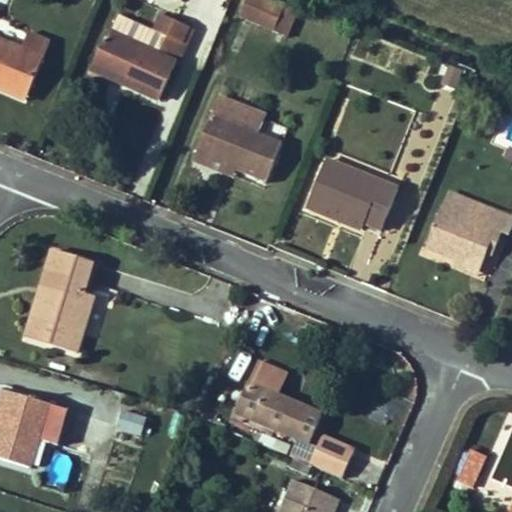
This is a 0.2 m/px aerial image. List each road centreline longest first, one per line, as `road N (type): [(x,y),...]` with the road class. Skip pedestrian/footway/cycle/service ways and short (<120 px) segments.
road 1 (residential): [(0,165),(465,352)]
road 2 (residential): [(465,352),(395,511)]
